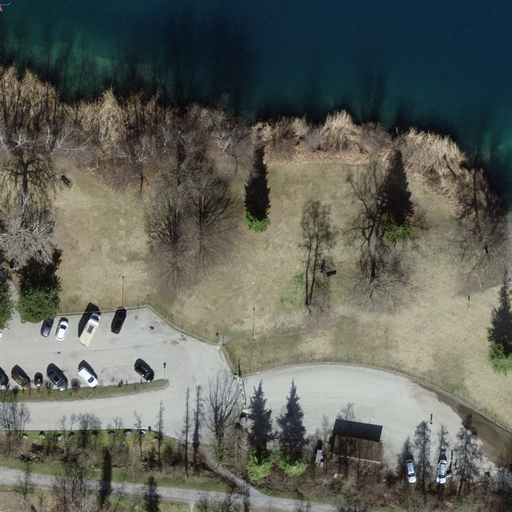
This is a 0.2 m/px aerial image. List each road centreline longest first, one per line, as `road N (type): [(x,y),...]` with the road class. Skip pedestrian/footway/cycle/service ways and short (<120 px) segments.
road 1 (track): [(0,475),(329,511)]
road 2 (unclassified): [(0,411),(66,413),(196,397)]
